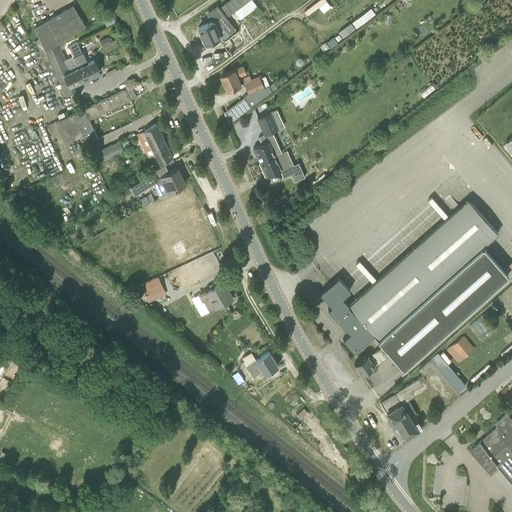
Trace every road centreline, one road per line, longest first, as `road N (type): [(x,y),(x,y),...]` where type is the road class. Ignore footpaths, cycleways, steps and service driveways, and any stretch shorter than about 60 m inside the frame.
road 1 (unclassified): [(384,474),(274,292),(141,0)]
road 2 (unknown): [(274,292),(354,223),(432,174)]
road 3 (track): [(332,394),(307,392),(253,305),(243,277),(259,260)]
road 4 (unclassified): [(384,474),(511,370)]
road 5 (unknown): [(432,174),(433,126),(511,56)]
road 6 (unknown): [(432,174),(458,171),(480,185),(510,234),(505,262)]
